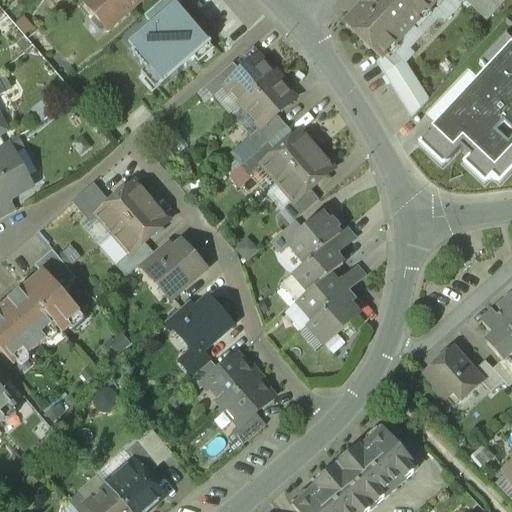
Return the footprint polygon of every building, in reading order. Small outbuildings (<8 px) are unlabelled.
[(144,0),(92,0),(83,8),(105,34),(144,0)] [(406,35),(368,0),(363,0),(358,5),(361,8),(347,23),(347,28),(381,61),(382,59),(406,35)] [(368,0),(406,35),(426,13),(412,0),(368,0)] [(412,0),(426,13),(438,0),(412,0)] [(506,0),(463,0),(486,22),(506,0)] [(211,45),(177,5),(128,47),(132,52),(130,54),(160,89),(211,45)] [(511,42),(506,37),(490,53),(498,61),(424,138),(449,161),(460,150),(492,179),(511,158),(511,42)] [(276,80),(258,59),(240,74),(224,87),(225,89),(242,109),(276,80)] [(381,61),(377,65),(411,119),(427,101),(403,64),(393,70),(382,59),(381,61)] [(240,74),(232,65),(204,88),(213,99),(225,89),(224,87),(240,74)] [(276,80),(242,109),(261,130),(276,117),(294,101),(276,80)] [(286,129),(276,117),(261,130),(248,139),(259,152),(268,145),(286,129)] [(276,154),(261,167),(262,168),(277,185),(316,151),(300,133),(276,154)] [(8,144),(3,147),(0,148),(0,162),(11,156),(12,158),(15,156),(8,144)] [(276,154),(268,145),(259,152),(240,169),(249,179),(262,168),(261,167),(276,154)] [(316,151),(277,185),(293,203),(294,204),(309,191),(333,171),(316,151)] [(0,162),(0,202),(2,201),(8,203),(9,202),(16,199),(17,194),(21,192),(24,181),(12,158),(11,156),(0,162)] [(110,205),(95,217),(96,219),(112,237),(152,203),(135,183),(110,205)] [(96,219),(95,217),(110,205),(93,185),(72,204),(89,225),(96,219)] [(318,202),(309,191),(294,204),(293,203),(284,211),(295,223),(318,202)] [(0,221),(15,213),(9,202),(8,203),(2,201),(0,202),(0,221)] [(152,203),(112,237),(99,248),(116,267),(129,256),(143,244),(169,222),(152,203)] [(304,233),(288,246),(289,248),(305,266),(331,244),(339,237),(335,233),(338,230),(331,221),(328,224),(322,217),(304,233)] [(304,233),(295,223),(270,244),(280,255),(289,248),(288,246),(304,233)] [(153,255),(143,244),(129,256),(116,267),(126,278),(138,268),(153,255)] [(305,266),(293,276),(309,294),(330,276),(342,266),(334,257),(338,253),(331,244),(305,266)] [(166,260),(149,274),(151,275),(170,298),(180,289),(181,290),(185,290),(191,285),(192,281),(191,280),(202,270),(181,246),(166,260)] [(158,251),(153,255),(138,268),(147,278),(151,275),(149,274),(166,260),(158,251)] [(34,267),(41,274),(43,273),(57,289),(63,284),(69,284),(75,279),(51,252),(34,267)] [(57,289),(43,273),(41,274),(23,290),(56,329),(62,335),(70,328),(68,325),(79,315),(57,289)] [(309,294),(297,305),(312,323),(345,295),(350,291),(343,282),(338,286),(330,276),(309,294)] [(56,329),(23,290),(0,309),(0,352),(13,367),(26,356),(27,357),(45,342),(44,340),(56,329)] [(312,323),(308,327),(324,346),(357,317),(348,307),(353,303),(345,295),(312,323)] [(511,298),(497,311),(500,315),(496,319),(493,315),(481,325),(494,339),(486,346),(502,363),(503,364),(506,360),(511,367),(511,298)] [(189,319),(175,330),(176,332),(196,354),(210,343),(215,343),(224,336),(224,331),(218,324),(222,320),(208,302),(189,319)] [(175,330),(189,319),(181,310),(162,326),(171,336),(176,332),(175,330)] [(473,373),(452,351),(424,376),(436,389),(435,393),(439,398),(444,399),(445,400),(453,393),(460,402),(480,384),(481,383),(473,373)] [(218,373),(203,386),(204,387),(221,407),(254,378),(236,357),(218,373)] [(511,367),(506,360),(503,364),(502,363),(492,372),(503,383),(508,389),(511,385),(511,367)] [(503,383),(492,372),(485,363),(473,373),(481,383),(480,384),(490,395),(503,383)] [(203,386),(218,373),(211,364),(190,381),(199,392),(204,387),(203,386)] [(254,378),(221,407),(240,428),(255,415),(273,399),(254,378)] [(15,408),(0,390),(0,424),(4,421),(3,419),(15,408)] [(265,427),(255,415),(240,428),(231,434),(242,446),(265,427)] [(382,432),(338,470),(372,509),(416,471),(404,458),(405,457),(398,448),(397,449),(382,432)] [(138,444),(125,455),(133,465),(134,464),(146,478),(158,468),(138,444)] [(124,454),(97,476),(104,485),(118,472),(124,473),(133,465),(125,455),(124,454)] [(104,485),(127,511),(147,511),(164,499),(146,478),(134,464),(133,465),(124,473),(118,472),(104,485)] [(511,467),(503,476),(511,484),(511,467)] [(338,470),(294,508),(297,511),(368,511),(372,509),(338,470)] [(127,511),(104,485),(97,476),(77,494),(78,495),(87,506),(86,507),(90,511),(127,511)] [(90,511),(86,507),(87,506),(78,495),(68,504),(74,511),(90,511)]
